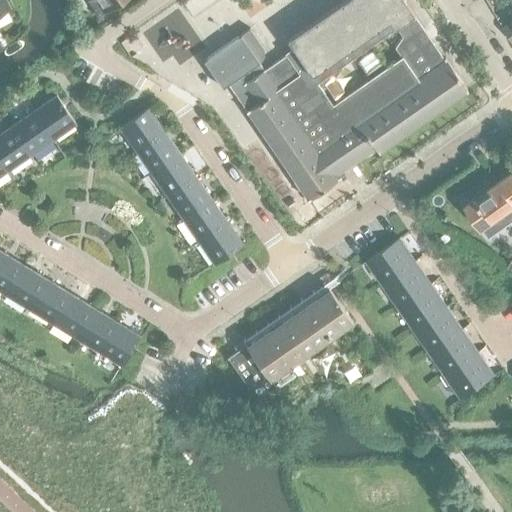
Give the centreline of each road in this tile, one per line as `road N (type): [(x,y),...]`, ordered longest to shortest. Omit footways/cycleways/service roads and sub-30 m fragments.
road 1 (residential): [(288,263),(180,105),(92,51),(159,0)]
road 2 (residential): [(187,336),(0,217)]
road 3 (residential): [(390,192),(498,352),(511,343)]
road 4 (residential): [(390,192),(511,110)]
road 5 (residential): [(187,336),(288,263)]
road 6 (residential): [(288,263),(390,192)]
